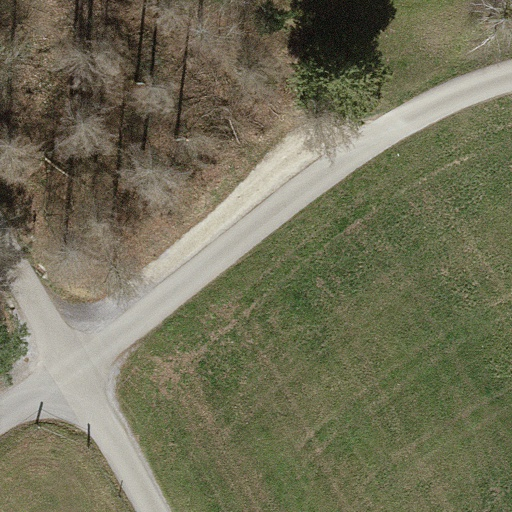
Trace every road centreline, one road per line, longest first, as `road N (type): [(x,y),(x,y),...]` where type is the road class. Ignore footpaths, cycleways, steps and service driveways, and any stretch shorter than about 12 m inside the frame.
road 1 (track): [(79,342),(286,191),(415,118),(511,78)]
road 2 (track): [(0,191),(79,342)]
